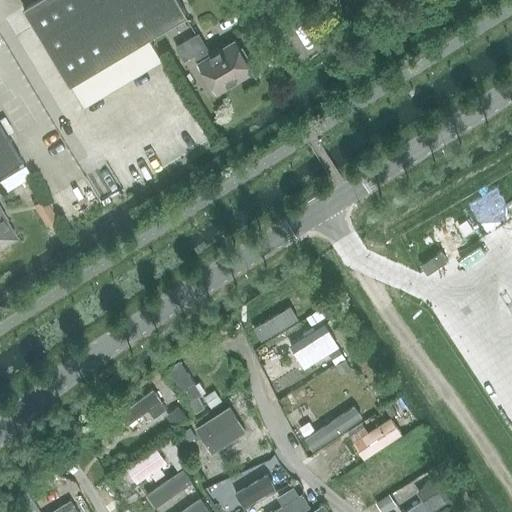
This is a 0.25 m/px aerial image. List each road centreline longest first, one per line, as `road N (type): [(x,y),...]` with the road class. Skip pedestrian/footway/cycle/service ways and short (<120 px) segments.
road 1 (tertiary): [(0,436),(135,328),(319,215)]
road 2 (track): [(511,500),(348,250)]
road 3 (residential): [(319,215),(348,250),(431,285),(511,408)]
road 4 (tertiary): [(319,215),(511,92)]
